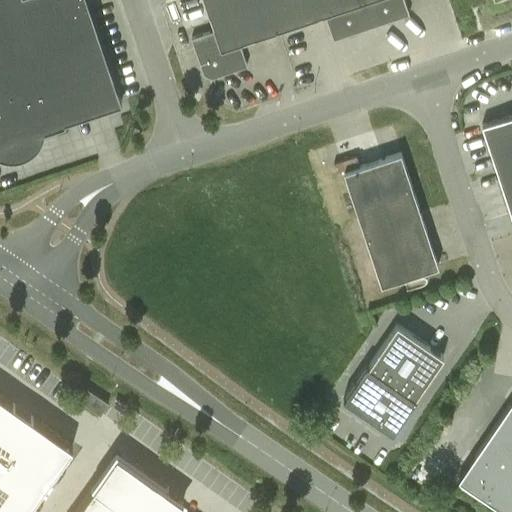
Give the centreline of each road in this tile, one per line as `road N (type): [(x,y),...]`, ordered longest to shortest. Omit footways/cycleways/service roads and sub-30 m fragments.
road 1 (unclassified): [(353,511),(21,280)]
road 2 (residential): [(423,74),(487,276),(511,312)]
road 3 (unclassified): [(187,153),(423,74)]
road 4 (unclassified): [(21,280),(100,184),(187,153)]
road 5 (residential): [(187,153),(135,0)]
